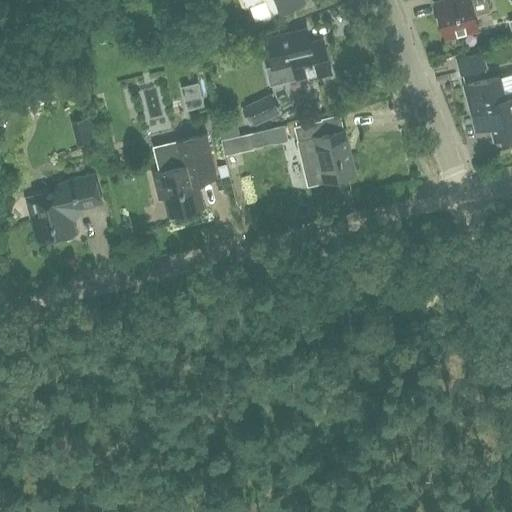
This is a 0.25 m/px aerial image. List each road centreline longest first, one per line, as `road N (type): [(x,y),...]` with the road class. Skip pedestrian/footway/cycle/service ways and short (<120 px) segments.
road 1 (unclassified): [(0,317),(461,197)]
road 2 (residential): [(461,197),(380,0)]
road 3 (unclassified): [(511,321),(461,197)]
